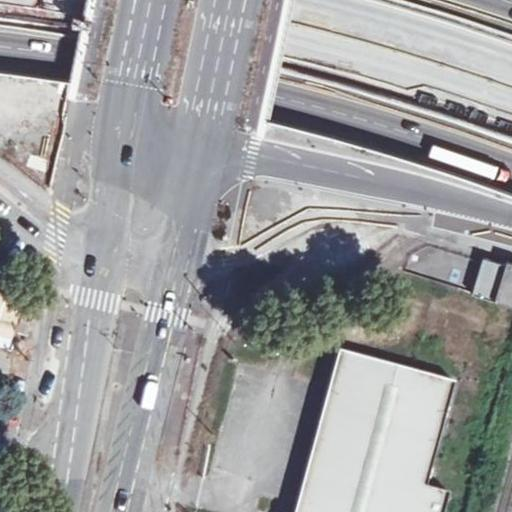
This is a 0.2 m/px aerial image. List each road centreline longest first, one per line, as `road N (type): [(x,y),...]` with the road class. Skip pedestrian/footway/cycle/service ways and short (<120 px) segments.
road 1 (trunk): [(0,31),(63,38),(249,85),(511,164)]
road 2 (trunk): [(59,0),(330,57),(511,113)]
road 3 (primary): [(122,511),(205,142)]
road 4 (primary): [(123,129),(68,491)]
road 5 (unknown): [(236,500),(271,398),(310,352),(335,340),(388,341),(464,363)]
road 6 (primary): [(205,142),(511,215)]
road 7 (trunk): [(511,67),(282,0)]
road 8 (primary): [(205,142),(232,0)]
road 9 (primary): [(152,0),(123,129)]
road 10 (secondary): [(0,106),(123,129)]
